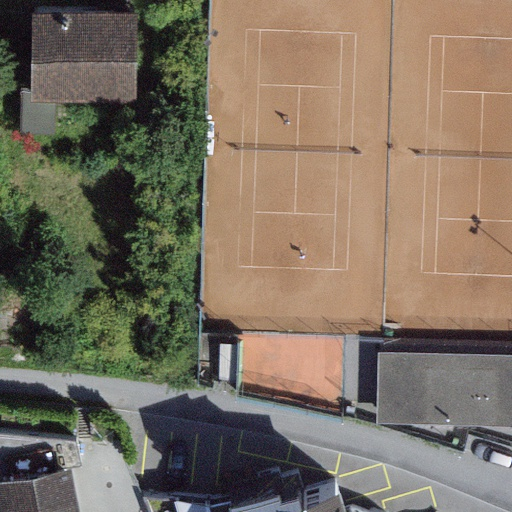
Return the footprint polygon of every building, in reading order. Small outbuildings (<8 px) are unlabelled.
[(152,12),(42,7),(37,86),(148,92),(152,12)] [(13,245),(0,246),(0,304),(17,304),(13,245)] [(511,356),(388,354),(388,417),(511,418),(511,356)] [(117,511),(103,437),(12,456),(23,511),(117,511)] [(396,511),(384,466),(259,498),(262,511),(396,511)] [(255,477),(195,478),(204,511),(262,511),(259,498),(255,477)]
